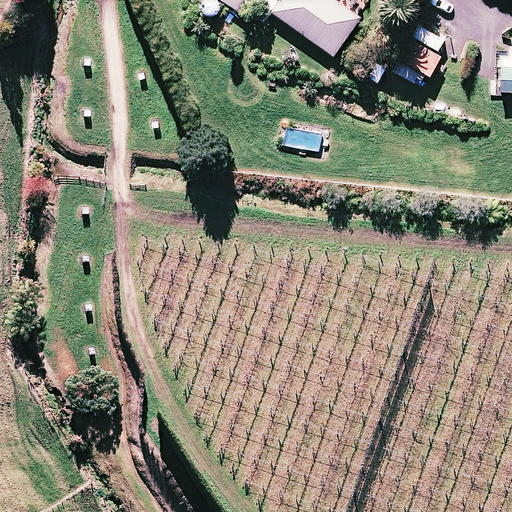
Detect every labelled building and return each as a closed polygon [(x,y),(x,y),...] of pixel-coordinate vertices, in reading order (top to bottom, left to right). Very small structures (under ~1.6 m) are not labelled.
[(249,0),(223,0),(242,12),(249,0)] [(282,0),(274,13),(335,56),(361,19),(333,0),(282,0)] [(448,37),(435,29),(427,44),(439,51),(448,37)] [(411,39),(399,59),(392,71),(419,87),(426,75),(430,77),(442,57),(411,39)] [(511,52),(502,53),(501,92),(511,92),(511,52)]
